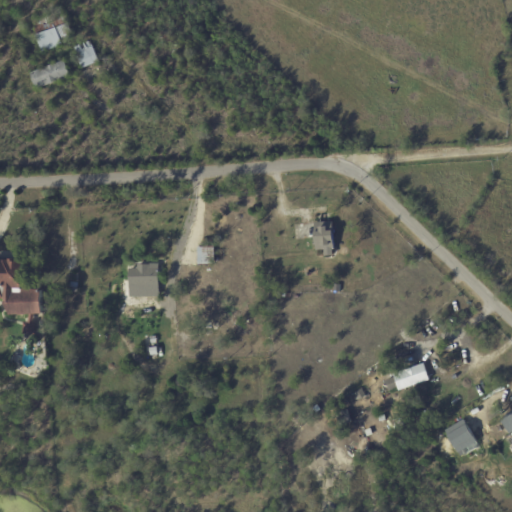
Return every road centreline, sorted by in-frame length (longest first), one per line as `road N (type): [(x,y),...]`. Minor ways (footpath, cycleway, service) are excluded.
road 1 (residential): [(0,182),(346,167)]
road 2 (residential): [(511,322),(346,167)]
road 3 (track): [(511,149),(346,167)]
